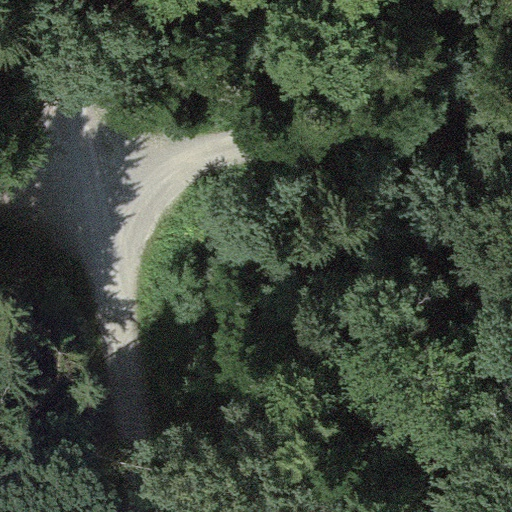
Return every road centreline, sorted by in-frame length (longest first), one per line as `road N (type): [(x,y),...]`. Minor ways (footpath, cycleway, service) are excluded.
road 1 (track): [(203,511),(156,171),(106,0)]
road 2 (track): [(511,102),(156,171),(0,176)]
